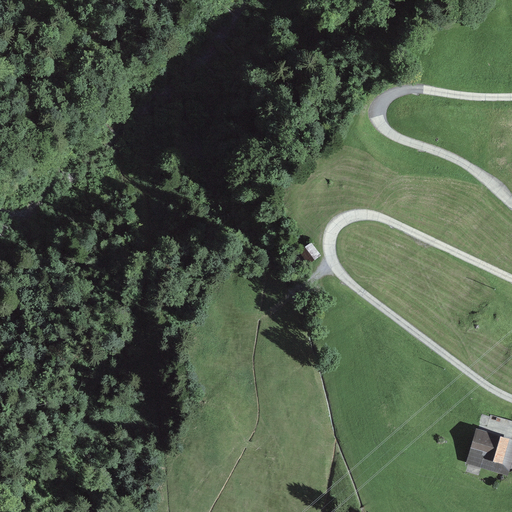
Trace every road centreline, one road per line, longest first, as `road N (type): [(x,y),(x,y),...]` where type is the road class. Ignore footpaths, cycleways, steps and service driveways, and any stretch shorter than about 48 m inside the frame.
road 1 (unclassified): [(511,278),(374,215),(346,217),(329,237),(333,263),(355,287),(511,398)]
road 2 (unclassified): [(511,96),(414,88),(386,96),(377,108),(389,133),(463,162),(511,204)]
